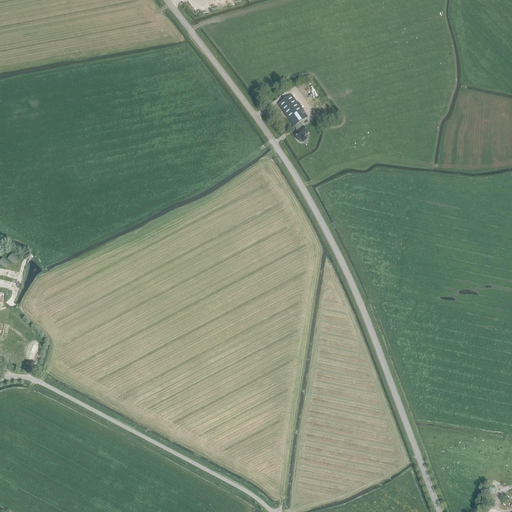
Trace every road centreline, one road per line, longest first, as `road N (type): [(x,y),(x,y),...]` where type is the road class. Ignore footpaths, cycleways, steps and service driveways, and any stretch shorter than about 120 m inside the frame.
road 1 (tertiary): [(439,511),(326,231),(265,130),(166,0)]
road 2 (unclassified): [(0,378),(44,384),(271,511)]
